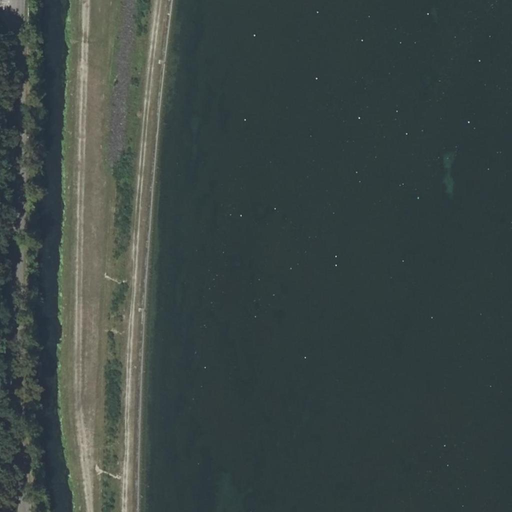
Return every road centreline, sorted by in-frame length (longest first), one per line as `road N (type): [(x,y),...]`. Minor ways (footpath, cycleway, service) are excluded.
road 1 (track): [(92,511),(77,410),(87,0)]
road 2 (track): [(125,511),(158,0)]
road 3 (unclassified): [(16,11),(23,511)]
